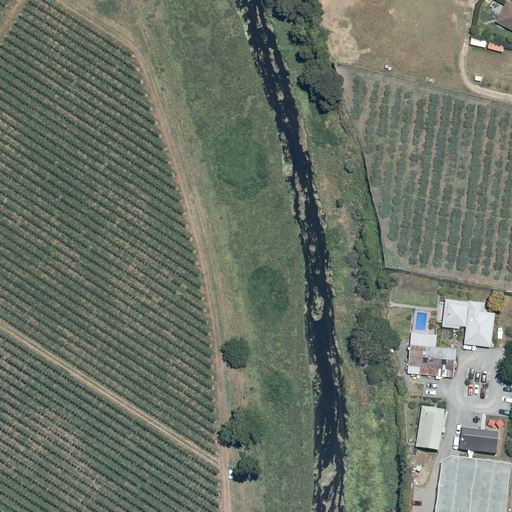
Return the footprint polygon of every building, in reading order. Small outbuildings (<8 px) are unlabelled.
[(511,2),(508,0),(497,22),(511,29),(511,2)] [(469,303),(446,300),(442,326),(465,329),(463,346),(491,349),(496,314),(482,312),(483,302),(470,300),(469,303)] [(456,350),(411,345),(408,374),(453,378),(456,350)] [(446,408),(422,405),(416,447),(441,450),(446,408)] [(499,430),(462,425),(459,449),(496,454),(499,430)]
